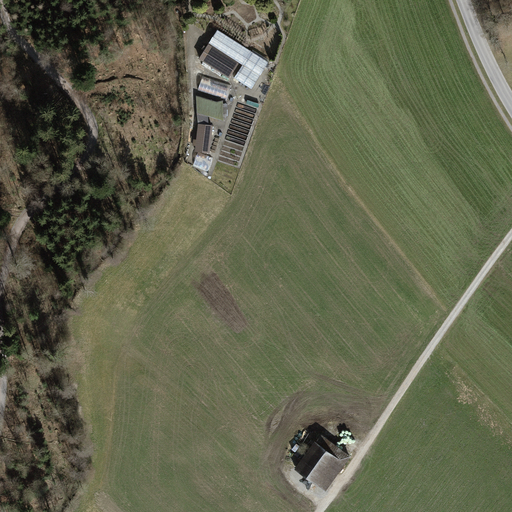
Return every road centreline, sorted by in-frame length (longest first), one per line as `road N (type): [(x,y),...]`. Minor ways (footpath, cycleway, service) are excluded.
road 1 (track): [(0,288),(22,219),(81,162),(94,134),(80,101),(10,31),(0,6)]
road 2 (track): [(511,234),(320,511)]
